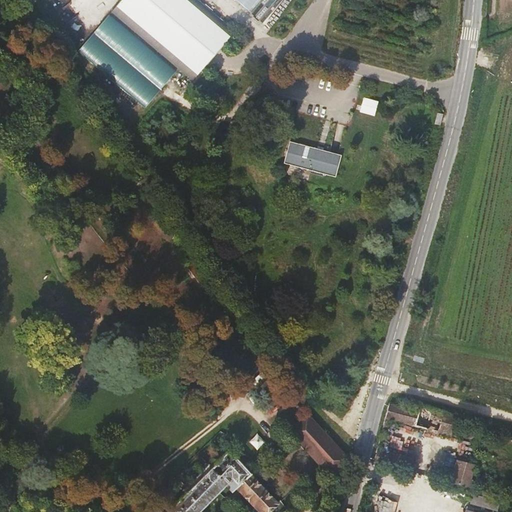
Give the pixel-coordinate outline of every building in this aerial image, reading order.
[(196,0),(121,0),(112,12),(192,82),(235,33),(196,0)] [(238,0),(251,11),(260,0),(238,0)] [(138,73),(133,82),(137,84),(132,92),(147,102),(158,85),(138,73)] [(364,98),(361,110),(376,114),(379,102),(364,98)] [(436,113),(434,124),(440,126),(443,114),(436,113)] [(340,156),(288,142),(283,164),(335,178),(340,156)] [(200,257),(187,267),(200,284),(213,274),(200,257)] [(262,358),(258,352),(254,355),(258,361),(262,358)] [(418,411),(389,403),(385,419),(457,437),(460,426),(455,425),(457,415),(420,406),(418,411)] [(349,460),(307,414),(288,432),(330,478),(349,460)] [(415,459),(378,449),(374,463),(411,472),(415,459)] [(250,474),(230,452),(171,511),(202,511),(226,487),(233,494),(237,490),(257,511),(270,511),(278,505),(250,474)] [(457,460),(451,483),(470,488),(476,464),(457,460)]
